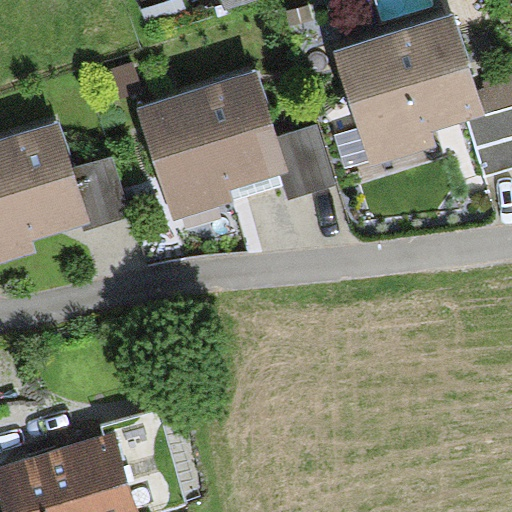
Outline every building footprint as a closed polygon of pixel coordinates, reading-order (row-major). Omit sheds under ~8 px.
[(480,82),(455,2),(332,39),(369,161),(431,143),(424,123),(466,110),(487,103),(480,82)] [(276,130),(256,62),(145,95),(180,213),(238,195),(233,180),(281,166),(286,163),(276,130)] [(487,103),(466,110),(488,174),(511,165),(511,71),(480,82),(487,103)] [(74,163),(57,114),(0,131),(0,257),(33,247),(28,231),(44,226),(83,213),(86,222),(131,206),(111,150),(74,163)] [(315,118),(276,130),(286,163),(281,166),(288,190),(334,176),(315,118)] [(102,415),(105,426),(0,456),(0,482),(3,492),(8,511),(139,511),(190,497),(161,398),(102,415)]
